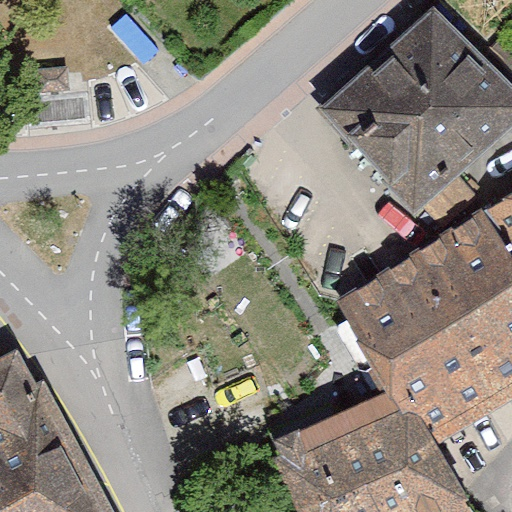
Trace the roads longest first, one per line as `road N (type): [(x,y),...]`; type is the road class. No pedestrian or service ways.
road 1 (residential): [(352,0),(247,99),(154,158)]
road 2 (residential): [(84,359),(88,280),(108,213),(154,158)]
road 3 (residential): [(84,359),(153,511)]
road 4 (residential): [(154,158),(64,179),(0,182)]
road 5 (residential): [(0,268),(84,359)]
